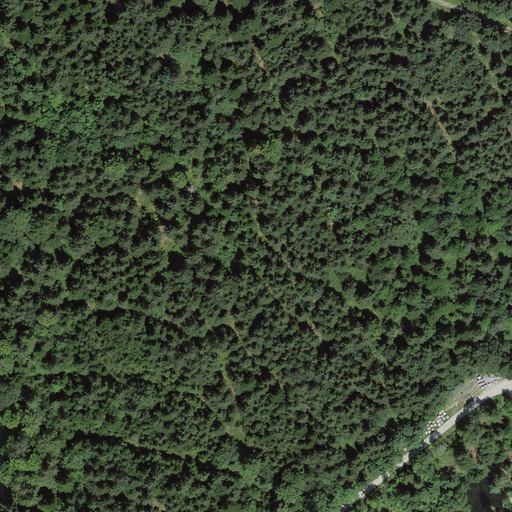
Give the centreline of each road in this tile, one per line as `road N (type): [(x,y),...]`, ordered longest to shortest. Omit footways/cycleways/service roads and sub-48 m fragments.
road 1 (track): [(339,511),(511,381)]
road 2 (track): [(0,344),(9,511)]
